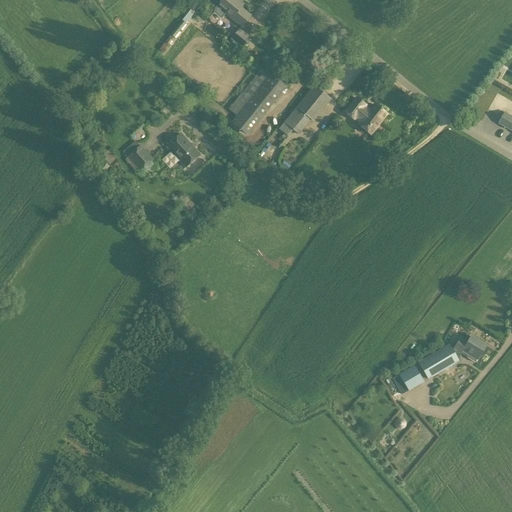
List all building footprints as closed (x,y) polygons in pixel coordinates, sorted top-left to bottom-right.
[(226,11),(224,13),(241,27),(250,15),(240,8),(243,4),(238,0),(222,0),(218,5),(226,11)] [(230,39),(242,49),(251,39),(239,29),(238,29),(233,36),(230,39)] [(247,136),(286,87),(267,72),(262,78),(264,80),(230,123),(247,136)] [(304,114),(313,122),(331,100),(313,86),(296,108),(297,109),(285,124),(292,129),(304,114)] [(367,133),(371,136),(388,114),(374,103),(369,108),(367,106),(367,105),(356,96),(343,112),(354,121),(355,120),(358,122),(356,125),(360,128),(361,130),(364,133),(367,133)] [(511,115),(506,112),(499,124),(511,130),(511,115)] [(178,135),(165,147),(185,167),(198,155),(178,135)] [(140,172),(153,159),(140,145),(126,157),(127,158),(124,160),(137,173),(139,171),(140,172)] [(174,202),(186,214),(194,205),(183,194),(179,198),(174,202)] [(460,353),(467,357),(475,362),(485,346),(471,336),(467,342),(460,337),(452,350),(449,344),(418,363),(428,379),(459,361),(457,358),(460,353)] [(398,375),(408,391),(424,382),(414,366),(398,375)]
